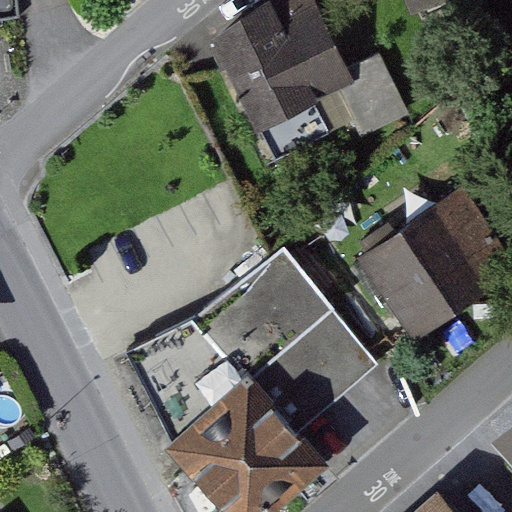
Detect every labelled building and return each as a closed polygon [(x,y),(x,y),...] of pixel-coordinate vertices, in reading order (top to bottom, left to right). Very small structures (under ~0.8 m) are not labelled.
[(254,124),(343,82),(339,76),(303,0),(271,0),(209,30),(221,54),(254,124)] [(360,66),(339,76),(343,82),(362,126),(401,109),(378,58),(360,66)] [(461,192),(361,253),(411,335),(511,274),(461,192)] [(206,418),(282,353),(332,413),(411,346),(314,232),(233,300),(152,337),(174,384),(195,427),(206,418)] [(206,418),(267,511),(283,511),(359,452),(332,413),(282,353),(206,418)] [(511,422),(498,436),(511,451),(511,422)] [(409,511),(459,511),(439,487),(409,511)]
